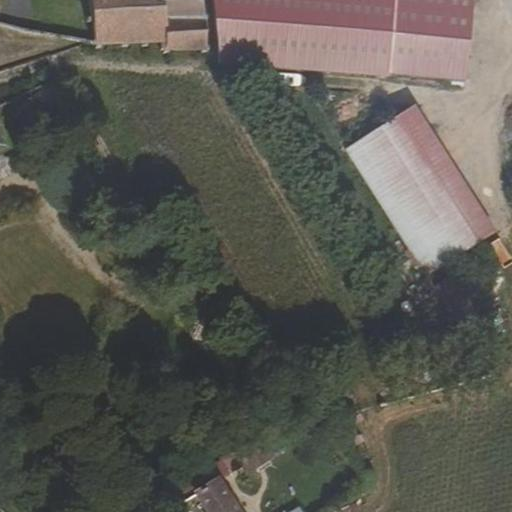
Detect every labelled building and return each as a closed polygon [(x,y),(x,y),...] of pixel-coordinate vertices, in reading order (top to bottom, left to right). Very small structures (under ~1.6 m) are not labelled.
[(209,50),(206,50),(203,29),(207,29),(207,23),(204,24),(203,21),(203,18),(201,17),(199,0),(88,0),(91,20),(87,21),(87,25),(92,25),(94,45),(94,51),(102,51),(102,48),(125,47),(125,50),(131,50),(131,47),(142,47),(142,49),(148,49),(148,46),(160,46),(161,57),(169,57),(169,54),(202,53),(202,56),(210,55),(209,50)] [(210,0),(218,56),(218,63),(312,71),(353,74),(359,0),(210,0)] [(359,0),(353,74),(390,78),(396,0),(359,0)] [(473,0),(396,0),(390,78),(465,84),(473,0)] [(511,126),(511,110),(490,109),(489,124),(511,126)] [(511,229),(511,126),(489,124),(480,227),(511,229)] [(0,153),(10,149),(0,126),(0,153)] [(505,356),(454,277),(435,289),(484,368),(494,362),(505,356)] [(511,371),(511,357),(494,362),(484,368),(490,378),(511,371)] [(259,438),(232,455),(245,476),(272,460),(259,438)] [(235,511),(218,484),(182,507),(185,511),(235,511)]
